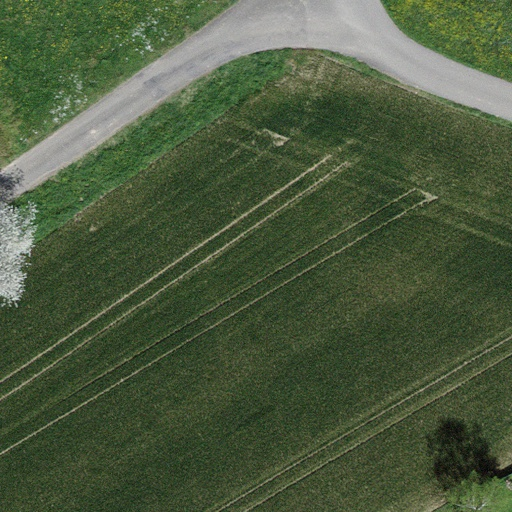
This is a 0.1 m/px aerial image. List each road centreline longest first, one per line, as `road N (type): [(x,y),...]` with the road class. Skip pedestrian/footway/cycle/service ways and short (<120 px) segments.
road 1 (track): [(266,9),(0,186)]
road 2 (residential): [(273,0),(266,9),(511,101)]
